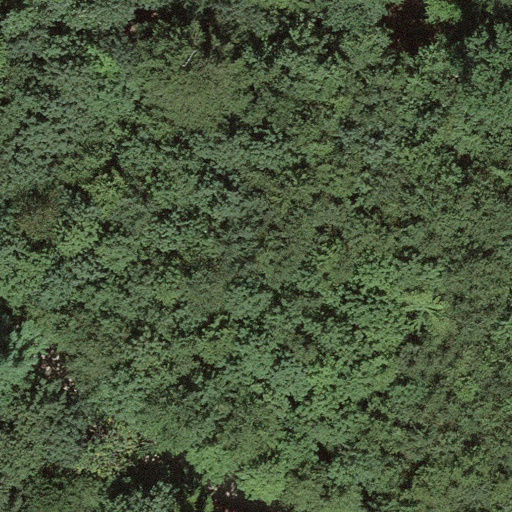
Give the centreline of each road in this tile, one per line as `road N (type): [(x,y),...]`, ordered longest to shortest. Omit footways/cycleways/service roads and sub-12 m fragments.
road 1 (track): [(0,313),(187,452),(311,511)]
road 2 (track): [(0,457),(116,475),(226,476)]
